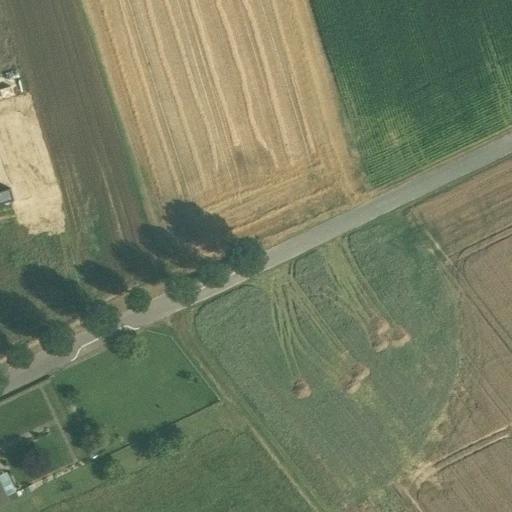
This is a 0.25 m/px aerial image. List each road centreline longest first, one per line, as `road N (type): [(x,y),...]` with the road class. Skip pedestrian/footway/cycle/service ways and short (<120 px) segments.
road 1 (unclassified): [(511,142),(0,386)]
road 2 (track): [(159,309),(320,511)]
